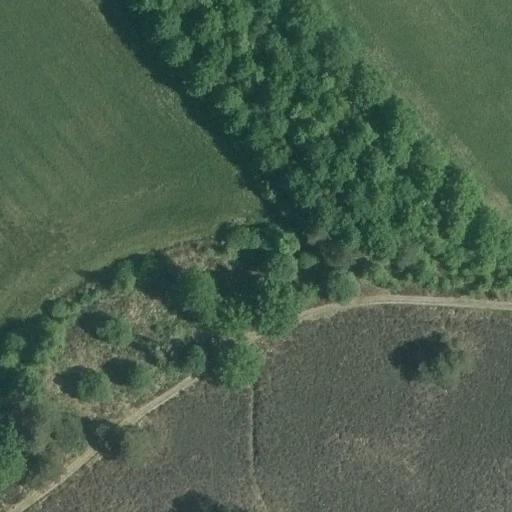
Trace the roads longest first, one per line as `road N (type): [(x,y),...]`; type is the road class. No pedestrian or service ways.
road 1 (track): [(511,305),(347,302),(293,317),(209,363),(14,511)]
road 2 (track): [(289,226),(319,239),(392,300)]
